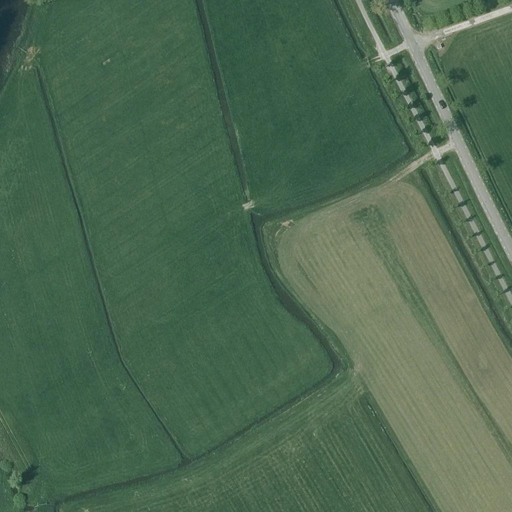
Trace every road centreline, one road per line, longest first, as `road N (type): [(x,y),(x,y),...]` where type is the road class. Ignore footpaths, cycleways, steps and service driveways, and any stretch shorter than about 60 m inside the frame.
road 1 (unknown): [(350,0),(511,315)]
road 2 (tertiary): [(511,251),(391,0)]
